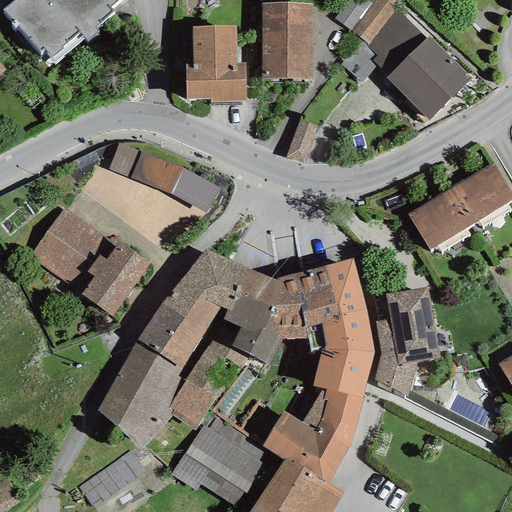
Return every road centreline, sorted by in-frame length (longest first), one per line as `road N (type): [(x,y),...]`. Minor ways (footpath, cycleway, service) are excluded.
road 1 (tertiary): [(511,98),(383,171),(328,183),(279,175)]
road 2 (residential): [(279,175),(198,235),(125,328)]
road 3 (tertiary): [(140,115),(90,120),(0,168)]
road 4 (tertiary): [(279,175),(140,115)]
